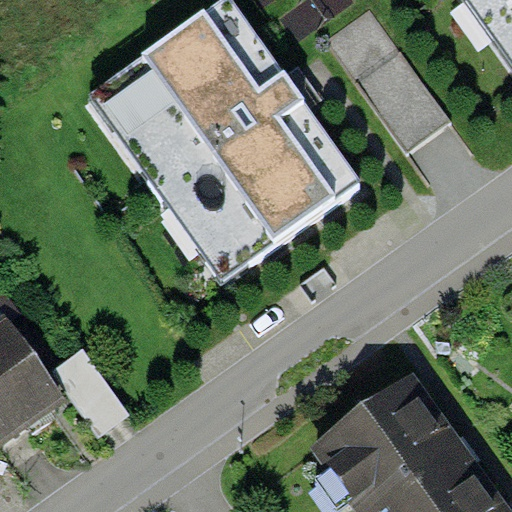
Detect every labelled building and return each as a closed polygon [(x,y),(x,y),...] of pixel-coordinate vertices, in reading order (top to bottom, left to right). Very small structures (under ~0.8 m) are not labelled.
[(226,0),(220,0),(65,112),(211,315),(371,201),(226,0)] [(511,0),(435,0),(502,93),(511,85),(511,0)] [(383,101),(413,148),(456,120),(427,73),(383,101)] [(0,333),(0,332),(0,458),(61,413),(0,333)] [(498,511),(408,386),(303,461),(339,511),(498,511)]
